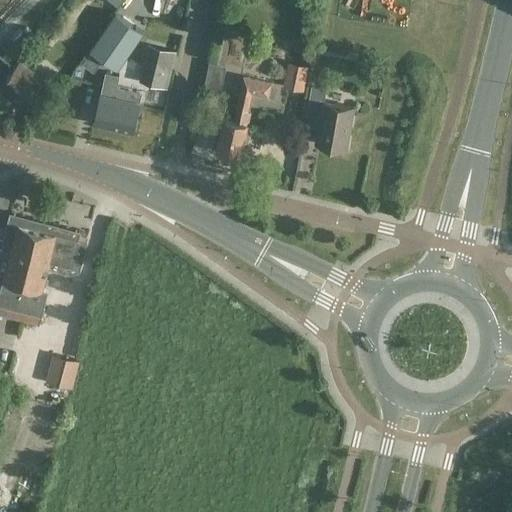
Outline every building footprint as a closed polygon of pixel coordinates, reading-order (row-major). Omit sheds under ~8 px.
[(115,12),(90,49),(117,68),(143,31),(116,12),(115,12)] [(148,48),(140,80),(166,87),(174,55),(148,48)] [(20,58),(20,59),(0,82),(0,85),(26,108),(48,82),(20,58)] [(309,64),(295,61),(291,84),(304,87),(309,64)] [(112,72),(106,70),(94,123),(110,126),(116,100),(112,99),(115,87),(118,75),(118,73),(112,72)] [(255,78),(255,79),(244,77),(234,120),(225,118),(217,150),(220,151),(222,154),(225,155),(228,153),(240,156),(247,124),(248,124),(251,112),(248,112),(252,93),(255,94),(255,95),(269,98),(273,82),(255,78)] [(312,84),(306,116),(320,118),(316,143),(346,148),(353,107),(324,102),(327,86),(312,84)] [(141,92),(115,87),(112,99),(116,100),(110,126),(132,131),(133,129),(136,127),(138,120),(135,117),(141,92)] [(16,223),(11,244),(3,242),(1,252),(0,251),(0,272),(3,273),(0,287),(0,314),(38,325),(47,290),(43,289),(50,260),(59,263),(56,271),(71,275),(79,271),(87,242),(16,223)] [(81,359),(55,353),(49,377),(75,386),(81,359)]
